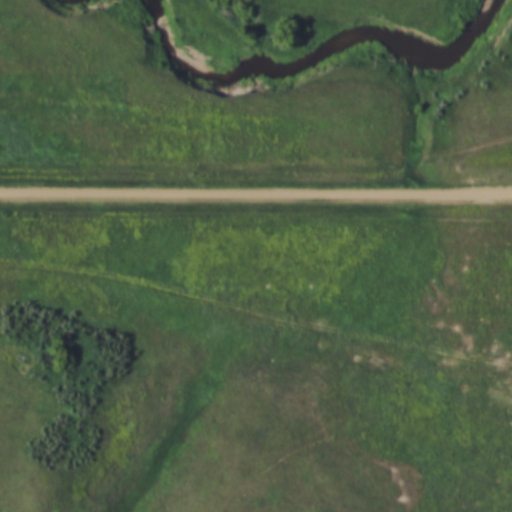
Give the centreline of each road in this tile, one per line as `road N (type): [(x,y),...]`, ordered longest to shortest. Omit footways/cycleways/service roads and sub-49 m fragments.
road 1 (track): [(0,256),(187,277),(302,316),(511,497)]
road 2 (tertiary): [(511,192),(0,189)]
